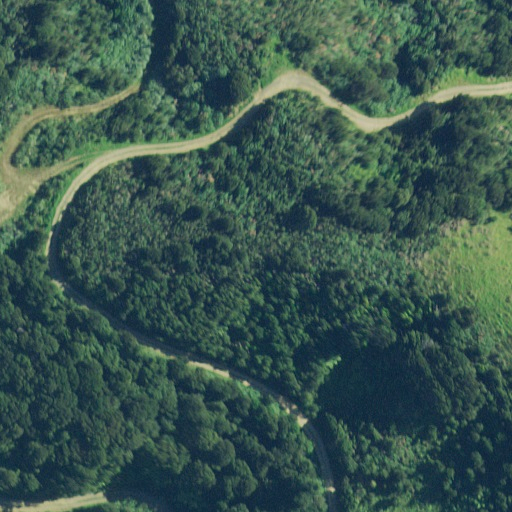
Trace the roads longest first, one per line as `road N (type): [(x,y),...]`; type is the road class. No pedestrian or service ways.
road 1 (unclassified): [(335,511),(335,479),(301,414),(267,390),(162,347),(73,291),(56,270),(62,207),(112,155),(208,144),(295,81),(318,85),(378,127),(451,91),(511,86)]
road 2 (unclassified): [(0,502),(62,506),(145,495),(169,511)]
